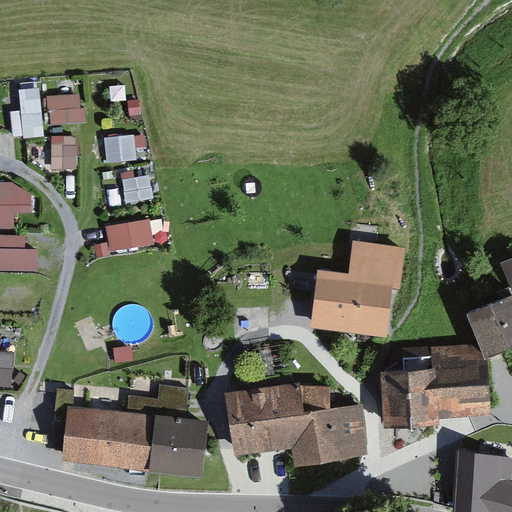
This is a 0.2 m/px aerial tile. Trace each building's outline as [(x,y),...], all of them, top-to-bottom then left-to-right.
[(16,137),(46,135),(43,81),(22,82),(24,109),(14,110),(16,137)] [(87,122),(86,91),(52,92),(53,123),(87,122)] [(138,133),(107,135),(109,161),(140,159),(138,133)] [(54,136),(56,170),(81,168),(80,135),(54,136)] [(154,173),(126,176),(129,201),(157,198),(154,173)] [(0,181),(0,225),(18,226),(19,212),(35,212),(35,182),(0,181)] [(154,217),(109,222),(112,250),(157,244),(154,217)] [(28,247),(28,231),(0,231),(0,268),(42,269),(42,247),(28,247)] [(337,327),(386,333),(392,285),(400,286),(405,249),(363,244),(358,281),(344,279),(337,327)] [(312,272),(288,269),(283,318),(307,320),(312,272)] [(511,295),(510,293),(470,312),(493,358),(511,348),(511,295)] [(0,382),(17,383),(18,349),(0,348),(0,382)] [(431,412),(492,410),(490,355),(429,358),(431,412)] [(387,367),(389,423),(431,421),(431,412),(429,358),(409,358),(409,366),(387,367)] [(291,381),(233,387),(239,450),(287,445),(288,460),(372,451),(367,403),(325,407),(323,387),(291,381)] [(77,409),(79,392),(64,391),(62,414),(74,415),(75,409),(77,409)] [(77,409),(75,409),(74,415),(69,457),(150,466),(156,418),(77,409)] [(211,424),(156,418),(150,466),(206,472),(211,424)] [(511,511),(511,447),(456,445),(453,508),(467,511),(511,511)]
